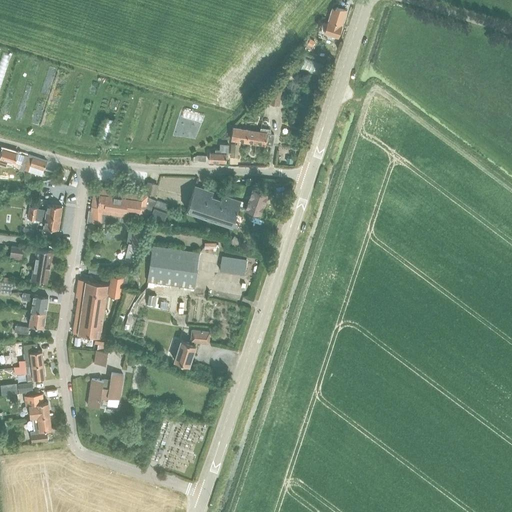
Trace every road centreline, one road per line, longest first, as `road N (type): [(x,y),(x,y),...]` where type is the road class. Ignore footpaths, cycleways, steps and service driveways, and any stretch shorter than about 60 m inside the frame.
road 1 (residential): [(196,493),(101,463),(76,442),(63,332),(86,166)]
road 2 (tertiary): [(204,496),(309,178)]
road 3 (residential): [(301,175),(86,166)]
road 4 (tertiary): [(309,178),(366,0)]
